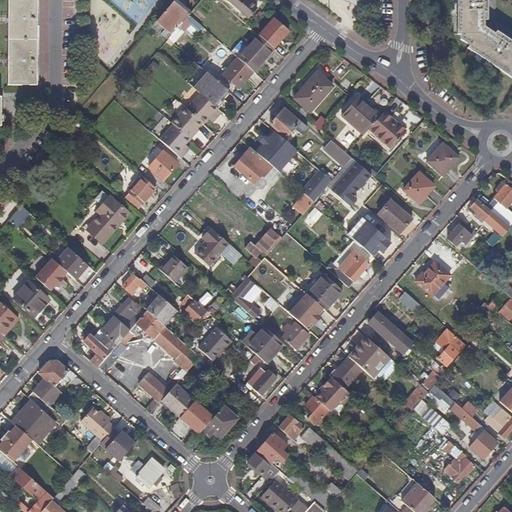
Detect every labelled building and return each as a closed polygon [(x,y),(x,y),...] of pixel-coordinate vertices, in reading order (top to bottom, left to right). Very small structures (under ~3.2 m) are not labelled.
[(7,0),(7,15),(7,21),(7,56),(7,62),(7,85),(36,85),(36,0),(7,0)] [(179,0),(174,0),(173,2),(188,14),(191,10),(179,0)] [(226,0),(248,19),(257,8),(247,0),(226,0)] [(456,0),(456,34),(460,34),(460,39),(469,45),(467,48),(511,77),(511,45),(510,44),(500,38),(494,34),(483,27),(483,20),(483,13),(484,1),(483,0),(456,0)] [(188,14),(173,2),(155,23),(170,35),(188,14)] [(285,27),(273,17),(257,35),(258,35),(272,48),(277,42),(274,39),(285,27)] [(288,30),(285,27),(274,39),(277,42),(288,30)] [(272,48),(258,35),(238,58),(253,71),(273,49),(272,48)] [(238,58),(237,57),(222,74),(238,88),(253,71),(238,58)] [(153,60),(147,67),(154,73),(159,66),(153,60)] [(305,85),(316,72),(324,79),(327,76),(318,67),(302,83),(305,85)] [(457,89),(465,80),(453,68),(444,77),(457,89)] [(207,72),(193,87),(199,93),(213,105),(227,90),(207,72)] [(316,72),(305,85),(294,98),(309,112),(332,86),(324,79),(316,72)] [(213,105),(199,93),(185,108),(203,123),(204,124),(208,118),(213,113),(217,117),(221,112),(213,105)] [(381,115),(358,95),(340,116),(363,136),(369,129),(381,115)] [(185,108),(184,106),(171,122),(172,124),(189,138),(197,129),(203,123),(185,108)] [(307,129),(283,108),(270,124),(285,138),(294,128),(302,135),(307,129)] [(381,115),(369,129),(390,149),(406,131),(383,111),(381,115)] [(217,117),(213,113),(208,118),(212,122),(217,117)] [(321,131),(327,120),(319,116),(313,126),(321,131)] [(189,138),(172,124),(159,139),(181,158),(185,153),(181,150),(185,145),(190,139),(189,138)] [(198,130),(197,129),(189,138),(190,139),(198,130)] [(266,141),(262,145),(255,153),(265,161),(271,167),(278,173),(291,158),(296,152),(274,132),(266,141)] [(330,141),(322,149),(343,167),(350,159),(346,155),(330,141)] [(458,158),(442,144),(427,162),(442,175),(458,158)] [(189,148),(185,145),(181,150),(185,153),(189,148)] [(255,153),(249,148),(234,167),(249,180),(265,161),(255,153)] [(178,164),(163,151),(147,167),(162,181),(178,164)] [(271,167),(265,161),(249,180),(253,183),(259,176),(262,178),(271,167)] [(370,176),(356,163),(331,192),(345,204),(370,176)] [(331,182),(319,171),(300,192),(312,203),(325,187),(331,182)] [(433,186),(419,173),(403,190),(418,204),(433,186)] [(137,182),(133,187),(128,193),(128,194),(124,198),(137,210),(141,205),(142,205),(156,189),(142,176),(137,182)] [(495,190),(497,193),(486,207),(510,228),(511,224),(511,213),(506,208),(511,201),(511,182),(506,178),(503,182),(501,182),(495,190)] [(110,196),(98,209),(118,226),(129,213),(110,196)] [(476,199),(466,210),(481,223),(486,218),(492,223),(494,221),(506,232),(509,228),(510,228),(486,207),(476,199)] [(411,219),(390,200),(377,214),(399,234),(411,219)] [(21,206),(10,218),(18,226),(29,214),(21,206)] [(306,217),(313,224),(322,214),(315,208),(306,217)] [(98,216),(95,220),(111,234),(118,226),(98,209),(95,213),(98,216)] [(361,218),(346,235),(372,257),(377,251),(381,255),(390,244),(361,218)] [(95,220),(87,229),(103,243),(111,234),(95,220)] [(475,232),(462,221),(446,238),(455,246),(459,240),(465,245),(475,232)] [(201,238),(205,241),(194,254),(209,267),(228,244),(210,228),(201,238)] [(278,237),(270,229),(255,245),(250,242),(244,248),(253,256),(248,261),(255,268),(261,261),(257,257),(261,253),(262,255),(278,237)] [(493,247),(500,237),(493,232),(486,242),(493,247)] [(68,248),(56,262),(67,271),(73,277),(77,272),(80,274),(82,276),(90,267),(68,248)] [(370,264),(353,249),(337,267),(331,261),(325,268),(348,288),(353,282),(354,283),(370,264)] [(494,257),(489,253),(476,267),(481,272),(494,257)] [(172,254),(159,269),(175,283),(188,268),(172,254)] [(56,262),(53,259),(34,279),(49,292),(57,282),(62,277),(67,271),(56,262)] [(261,261),(255,268),(247,277),(256,285),(272,267),(263,259),(261,261)] [(422,273),(415,281),(431,296),(433,295),(438,300),(449,288),(443,283),(450,276),(435,262),(424,274),(422,273)] [(254,267),(250,263),(244,269),(249,274),(254,267)] [(275,267),(270,273),(281,283),(285,277),(280,273),(281,272),(275,267)] [(146,292),(137,302),(147,311),(163,325),(176,310),(140,278),(139,279),(133,273),(122,286),(132,296),(135,291),(134,290),(139,285),(146,292)] [(343,291),(323,274),(306,293),(323,309),(326,311),(343,291)] [(254,284),(246,278),(230,296),(254,318),(260,311),(244,296),(254,284)] [(28,281),(13,298),(34,317),(39,311),(38,309),(47,298),(28,281)] [(405,292),(399,299),(413,312),(420,305),(405,292)] [(323,309),(306,293),(289,313),(306,328),(323,309)] [(181,303),(186,308),(182,312),(196,324),(207,311),(188,295),(181,303)] [(136,303),(129,297),(116,312),(122,318),(125,314),(130,318),(125,325),(130,330),(147,311),(137,302),(136,303)] [(511,315),(511,300),(510,299),(498,312),(508,320),(511,315)] [(487,300),(478,309),(490,320),(498,309),(487,300)] [(223,305),(219,301),(214,307),(218,311),(223,305)] [(279,305),(275,301),(271,306),(275,310),(279,305)] [(0,302),(0,331),(1,333),(16,317),(0,302)] [(217,311),(213,307),(209,312),(213,316),(217,311)] [(163,325),(147,311),(130,330),(123,338),(111,351),(97,367),(105,373),(118,358),(116,356),(134,335),(138,325),(154,340),(165,327),(163,325)] [(378,311),(367,323),(404,355),(414,343),(378,311)] [(125,325),(114,316),(100,331),(105,335),(100,342),(108,349),(114,343),(113,342),(119,335),(123,338),(130,330),(125,325)] [(20,320),(16,317),(1,333),(4,335),(5,336),(20,320)] [(291,326),(285,333),(281,337),(296,350),(309,336),(295,322),(291,326)] [(291,326),(287,323),(281,329),(285,333),(291,326)] [(251,330),(242,341),(254,352),(265,362),(273,352),(274,354),(283,344),(263,326),(256,334),(251,330)] [(154,340),(157,342),(176,359),(175,360),(183,368),(166,387),(149,372),(138,384),(154,399),(145,409),(150,413),(161,400),(176,384),(200,357),(187,346),(165,327),(154,340)] [(232,342),(216,327),(198,348),(212,361),(223,348),(225,350),(232,342)] [(435,342),(436,343),(445,351),(441,355),(437,359),(445,367),(466,344),(447,328),(435,342)] [(90,333),(82,341),(96,354),(90,361),(97,367),(111,351),(108,349),(100,342),(90,333)] [(365,337),(348,357),(362,369),(373,378),(390,358),(365,337)] [(436,343),(433,346),(441,355),(445,351),(436,343)] [(274,354),(273,352),(265,362),(268,364),(285,346),(283,344),(274,354)] [(261,359),(255,354),(251,360),(257,364),(261,359)] [(362,369),(348,357),(330,377),(344,390),(362,369)] [(48,361),(39,373),(45,378),(61,392),(73,378),(67,372),(68,370),(57,361),(48,361)] [(260,368),(247,383),(261,395),(277,377),(268,369),(265,372),(260,368)] [(440,377),(433,371),(422,383),(429,389),(440,377)] [(321,391),(315,398),(330,411),(331,412),(340,401),(344,404),(351,395),(344,390),(330,377),(319,389),(321,391)] [(61,392),(45,378),(28,397),(31,400),(56,422),(61,426),(67,420),(49,406),(61,392)] [(176,384),(161,400),(179,417),(194,401),(176,384)] [(427,393),(447,411),(449,409),(475,433),(480,427),(483,430),(485,429),(434,384),(428,392),(427,393)] [(427,393),(419,385),(402,404),(411,412),(413,409),(427,393)] [(312,396),(304,405),(312,412),(307,418),(316,426),(330,411),(315,398),(312,396)] [(19,415),(23,419),(17,426),(32,440),(37,444),(56,422),(31,400),(19,415)] [(422,400),(413,409),(443,435),(451,425),(422,400)] [(214,416),(200,405),(184,423),(198,434),(203,428),(214,416)] [(223,406),(214,416),(203,428),(210,435),(212,433),(220,438),(237,418),(223,406)] [(93,407),(80,422),(97,436),(87,448),(93,454),(107,438),(106,437),(115,427),(110,422),(99,412),(93,407)] [(489,415),(484,420),(504,439),(511,430),(511,417),(501,408),(492,419),(489,415)] [(101,411),(99,412),(110,422),(112,420),(101,411)] [(289,416),(279,427),(293,439),(303,428),(289,416)] [(380,420),(373,428),(387,439),(393,431),(380,420)] [(1,440),(2,441),(0,443),(0,450),(14,462),(32,440),(17,426),(16,425),(11,432),(9,430),(1,440)] [(309,427),(300,437),(350,481),(356,473),(358,471),(350,464),(309,427)] [(497,443),(483,430),(469,447),(483,460),(497,443)] [(135,444),(121,431),(106,448),(119,461),(135,444)] [(272,464),(279,471),(314,502),(324,510),(327,507),(341,491),(331,483),(323,492),(296,468),(296,467),(286,459),(289,456),(283,450),(287,446),(272,432),(256,451),(262,456),(272,464)] [(448,440),(442,448),(447,452),(448,450),(456,458),(461,452),(448,440)] [(375,452),(367,445),(350,464),(358,471),(361,468),(375,452)] [(254,453),(247,462),(262,475),(272,464),(262,456),(260,458),(254,453)] [(454,459),(444,470),(458,483),(465,475),(466,476),(475,466),(465,457),(459,464),(454,459)] [(165,468),(153,458),(136,476),(149,488),(155,481),(160,475),(165,468)] [(19,467),(11,476),(38,500),(27,511),(41,511),(52,500),(46,494),(48,492),(19,467)] [(119,470),(114,467),(109,472),(121,482),(123,479),(117,473),(119,470)] [(358,471),(356,473),(373,488),(378,483),(361,468),(358,471)] [(79,469),(74,475),(70,479),(77,485),(86,475),(79,469)] [(356,473),(350,481),(341,491),(327,507),(333,511),(342,511),(344,510),(339,506),(357,485),(372,497),(377,491),(373,488),(356,473)] [(77,485),(70,479),(61,489),(68,495),(77,485)] [(287,511),(298,500),(275,480),(261,497),(275,510),(277,508),(281,511),(287,511)] [(416,482),(401,500),(407,505),(401,511),(427,511),(429,510),(428,508),(429,507),(435,499),(416,482)] [(149,496),(143,503),(153,511),(155,511),(161,506),(149,496)] [(66,511),(52,500),(41,511),(66,511)] [(324,510),(314,502),(304,511),(322,511),(324,511),(324,510)]
